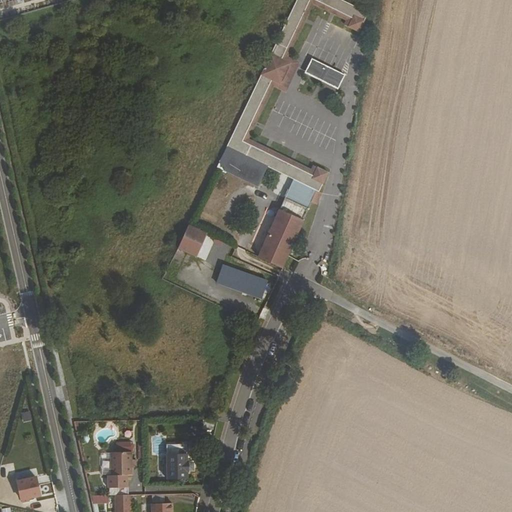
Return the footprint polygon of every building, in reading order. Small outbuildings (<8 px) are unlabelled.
[(319,192),(326,172),(317,167),(313,176),(242,142),(271,81),(280,85),(290,64),(281,60),(309,0),(313,0),(352,18),(348,27),(359,32),(369,11),(345,0),(296,0),(227,149),(319,192)] [(313,176),(317,167),(314,165),(311,170),(247,140),(273,86),(285,92),(299,65),(287,59),(312,5),(347,20),(344,25),(348,27),(352,18),(313,0),(309,0),(281,60),(290,64),(280,85),(271,81),(242,142),(313,176)] [(312,61),(305,74),(337,91),(345,77),(312,61)] [(274,194),(285,197),(291,179),(281,175),(274,194)] [(319,205),(323,193),(319,192),(314,203),(319,205)] [(284,268),(290,256),(306,220),(281,209),(259,255),(284,268)] [(208,233),(191,224),(180,248),(198,256),(208,233)] [(269,282),(225,266),(219,282),(263,297),(269,282)] [(23,423),(32,420),(29,411),(20,414),(23,423)] [(200,430),(212,432),(214,422),(202,420),(200,430)] [(118,453),(132,452),(131,443),(117,443),(118,453)] [(186,445),(166,445),(167,480),(187,479),(187,473),(188,473),(188,462),(187,462),(186,445)] [(132,460),(132,452),(118,453),(111,453),(111,476),(107,477),(107,489),(127,488),(127,476),(132,475),(132,467),(136,467),(136,460),(132,460)] [(101,476),(107,477),(111,476),(111,453),(101,453),(101,476)] [(35,478),(16,482),(21,499),(39,495),(35,478)] [(107,504),(107,495),(93,496),(94,505),(107,504)] [(131,511),(131,496),(116,496),(116,511),(131,511)]
